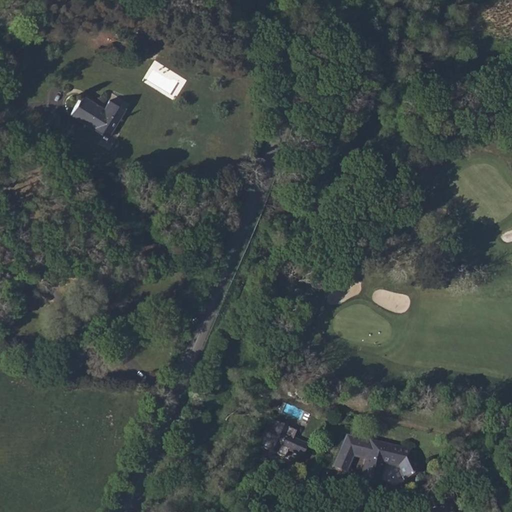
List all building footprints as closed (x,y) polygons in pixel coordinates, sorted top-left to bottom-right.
[(103,109),(81,96),(70,117),(108,138),(124,110),(108,101),(103,109)] [(278,425),(278,424),(269,420),(258,446),(267,450),(268,449),(275,452),(275,453),(284,457),(287,450),(292,452),(297,442),(292,440),(292,438),(295,431),(286,427),(286,429),(278,425)] [(345,472),(353,456),(357,447),(358,439),(347,436),(346,440),(344,440),(333,467),(345,472)] [(307,445),(292,438),(292,440),(297,442),(292,452),(302,457),(307,445)] [(357,447),(353,456),(366,459),(369,445),(379,447),(380,444),(358,439),(357,447)] [(368,466),(364,465),(362,477),(360,476),(358,485),(379,490),(381,481),(379,480),(383,463),(398,466),(404,478),(417,471),(409,452),(401,451),(402,448),(380,444),(379,447),(369,445),(366,459),(369,460),(368,466)] [(452,511),(446,503),(436,510),(437,511),(452,511)]
